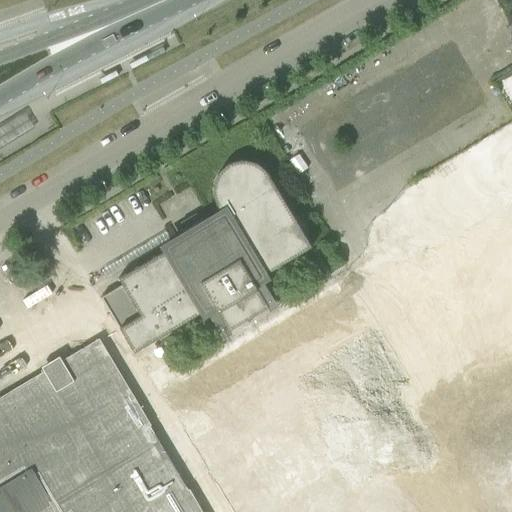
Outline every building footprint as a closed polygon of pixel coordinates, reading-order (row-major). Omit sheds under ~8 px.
[(121,285),(100,298),(133,354),(167,331),(197,315),(203,311),(208,321),(219,315),(228,331),(266,309),(255,290),(263,285),(268,282),(264,274),(310,248),(268,177),(267,175),(265,173),(264,171),(262,169),(260,168),(258,166),(256,165),(254,164),(252,163),(250,162),(247,161),(245,161),(242,161),(240,161),(238,161),(235,162),(233,162),(230,163),(228,164),(226,165),(224,166),(222,168),(220,170),(219,171),(217,173),(216,175),(215,178),(214,180),(213,182),(212,184),(212,187),(211,189),(211,192),(212,195),(212,198),(213,200),(214,203),(215,205),(217,208),(222,217),(200,230),(196,222),(196,223),(187,228),(186,228),(190,236),(169,248),(168,248),(117,279),(121,285)] [(432,212),(432,191),(412,191),(412,199),(397,199),(397,212),(432,212)] [(511,207),(359,284),(451,467),(494,446),(474,405),(511,386),(511,207)] [(168,380),(156,399),(173,409),(184,430),(198,439),(199,454),(202,460),(219,470),(242,459),(242,448),(290,445),(299,429),(309,435),(309,421),(317,406),(331,414),(334,408),(357,407),(363,419),(372,403),(379,417),(389,417),(394,420),(392,399),(398,390),(385,391),(336,295),(168,380)] [(0,511),(45,511),(59,506),(61,511),(199,511),(187,486),(204,478),(173,412),(143,427),(103,341),(0,388),(0,511)] [(403,390),(398,390),(399,413),(412,407),(403,390)]
